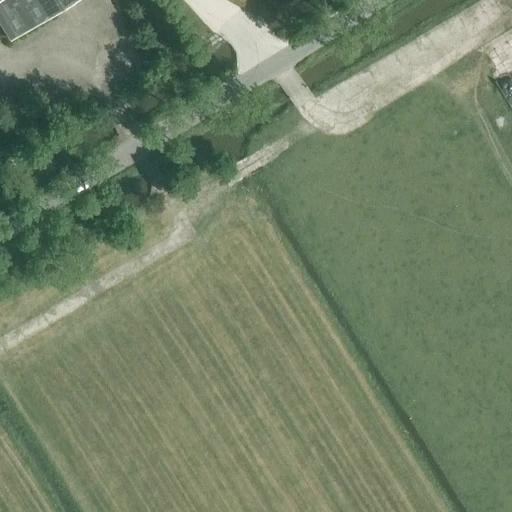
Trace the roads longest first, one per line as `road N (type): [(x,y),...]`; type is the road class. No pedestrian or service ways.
road 1 (unclassified): [(0,234),(375,0)]
road 2 (unknown): [(281,58),(311,106),(345,113),(511,11)]
road 3 (unknown): [(0,68),(92,79),(144,144)]
